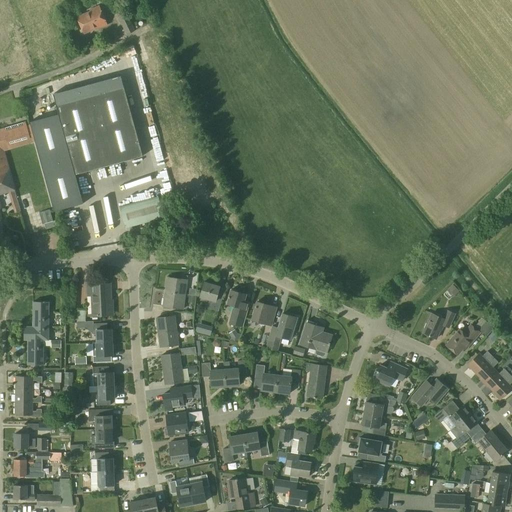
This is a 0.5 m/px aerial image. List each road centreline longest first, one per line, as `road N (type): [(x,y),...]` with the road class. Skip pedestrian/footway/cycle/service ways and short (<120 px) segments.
road 1 (residential): [(133,260),(196,259),(254,270),(373,326)]
road 2 (residential): [(154,481),(136,355),(133,260)]
road 3 (unclassified): [(373,326),(511,187)]
road 4 (residential): [(511,434),(433,353),(373,326)]
road 5 (residential): [(207,422),(271,411),(341,418)]
road 6 (residential): [(0,268),(133,260)]
